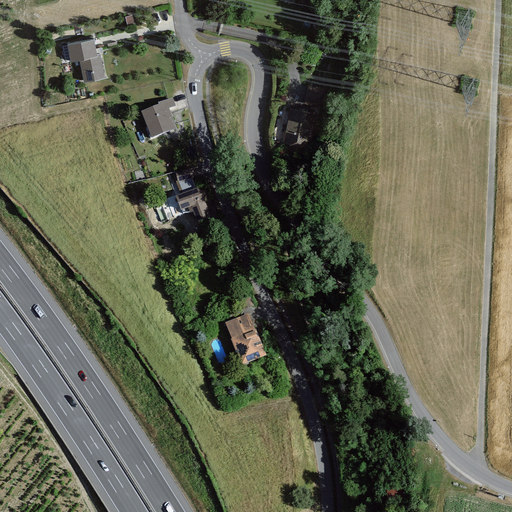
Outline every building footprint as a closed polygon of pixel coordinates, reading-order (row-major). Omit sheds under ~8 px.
[(90,40),(67,45),(70,58),(78,56),(83,80),(102,75),(98,55),(94,56),(90,40)] [(311,77),(305,102),(327,108),(333,83),(311,77)] [(138,115),(149,140),(175,128),(168,112),(177,108),(173,99),(138,115)] [(292,105),(284,140),(313,146),(321,111),(292,105)] [(191,167),(177,173),(180,182),(195,177),(191,167)] [(176,201),(182,217),(196,212),(201,226),(214,222),(203,191),(176,201)] [(227,321),(243,365),(269,354),(250,313),(227,321)]
